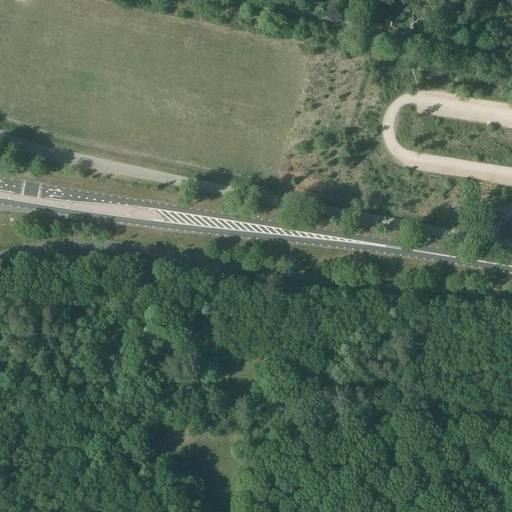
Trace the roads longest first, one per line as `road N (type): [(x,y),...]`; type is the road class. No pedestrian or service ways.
road 1 (unclassified): [(0,133),(164,178),(511,245)]
road 2 (primary): [(416,251),(0,183)]
road 3 (primary): [(0,201),(416,251)]
road 4 (track): [(223,0),(511,53)]
road 5 (track): [(230,511),(236,478),(0,433)]
road 6 (unclassified): [(218,262),(99,244),(0,255)]
road 7 (track): [(236,478),(214,357),(218,262)]
